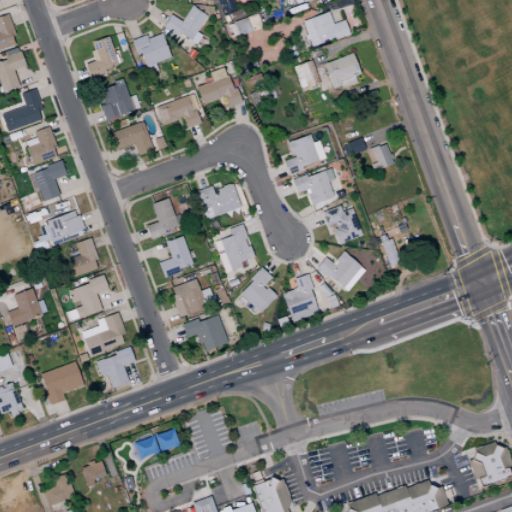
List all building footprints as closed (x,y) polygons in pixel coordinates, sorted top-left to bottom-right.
[(232,0),(230,0),(213,0),(213,9),(223,9),(223,13),(232,13),(232,0)] [(194,44),(199,35),(195,33),(204,15),(188,6),(180,22),(168,15),(162,27),(194,44)] [(347,35),(343,21),(330,24),(327,13),(301,20),(309,46),(347,35)] [(0,49),(15,44),(4,15),(0,16),(0,49)] [(228,22),(231,37),(258,31),(255,16),(228,22)] [(129,41),(135,56),(139,55),(146,74),(155,70),(153,63),(168,58),(159,34),(145,39),(143,35),(129,41)] [(88,78),(117,67),(106,36),(87,43),(93,61),(83,64),(88,78)] [(0,92),(17,87),(11,70),(23,66),(19,53),(0,59),(0,92)] [(322,62),(329,90),(358,83),(350,55),(322,62)] [(292,65),(297,90),(316,85),(310,61),(292,65)] [(239,103),(234,87),(229,89),(222,68),(207,73),(210,82),(194,87),(200,105),(221,98),(225,107),(239,103)] [(103,121),(131,112),(120,81),(97,89),(102,104),(98,106),(103,121)] [(18,93),(21,108),(0,112),(0,117),(3,131),(40,122),(33,90),(18,93)] [(153,106),(158,125),(180,118),(183,128),(198,123),(195,113),(198,112),(192,94),(153,106)] [(109,133),(115,150),(130,144),(135,155),(150,149),(139,121),(109,133)] [(30,165),(53,157),(51,149),(54,148),(46,127),(31,132),(33,138),(22,142),(30,165)] [(285,142),(289,158),(281,161),(284,173),(323,161),(317,141),(310,143),(308,135),(285,142)] [(340,145),(345,157),(363,150),(358,138),(340,145)] [(374,163),(368,165),(371,171),(390,164),(382,144),(368,149),(374,163)] [(51,179),(63,175),(59,162),(30,171),(39,202),(57,196),(51,179)] [(289,180),(293,193),(304,190),(308,205),(333,198),(329,185),(335,184),(330,169),(289,180)] [(204,219),(238,208),(230,184),(212,189),(210,186),(194,191),(204,219)] [(143,226),(147,238),(175,229),(166,199),(149,204),(154,222),(143,226)] [(339,212),(337,206),(324,210),(335,244),(359,237),(350,208),(339,212)] [(81,236),(74,211),(39,221),(44,237),(43,237),(46,247),(81,236)] [(227,237),(212,242),(222,274),(240,268),(238,262),(250,257),(240,224),(225,229),(227,237)] [(156,263),(160,276),(190,267),(180,236),(163,242),(168,259),(156,263)] [(65,259),(70,276),(96,270),(89,239),(73,242),(76,256),(65,259)] [(323,258),(314,267),(342,293),(362,271),(341,251),(329,264),(323,258)] [(257,313),(273,297),(262,285),(269,278),(259,269),(236,293),(257,313)] [(280,293),(289,322),(315,313),(313,306),(321,303),(316,290),(311,292),(305,274),(291,279),(295,288),(280,293)] [(99,311),(94,294),(106,291),(101,277),(65,289),(70,303),(76,301),(78,307),(64,312),(67,321),(99,311)] [(166,289),(177,317),(203,307),(192,279),(166,289)] [(4,313),(9,327),(45,313),(40,301),(34,303),(29,289),(10,296),(15,308),(4,313)] [(121,345),(118,336),(122,334),(116,313),(94,320),(96,326),(78,332),(86,356),(121,345)] [(179,325),(183,338),(196,334),(201,351),(225,344),(216,314),(179,325)] [(109,388),(126,383),(120,366),(132,362),(127,349),(92,360),(97,376),(104,374),(109,388)] [(0,354),(0,370),(9,367),(4,353),(0,354)] [(37,374),(48,405),(62,400),(60,394),(80,386),(72,362),(37,374)] [(0,416),(19,409),(9,383),(0,386),(0,416)] [(151,436),(170,429),(176,446),(157,453),(151,436)] [(131,444),(149,437),(156,453),(137,460),(131,444)] [(481,487),(477,478),(474,480),(467,461),(471,460),(474,453),(472,449),(493,441),(494,444),(502,448),(505,447),(511,466),(508,467),(511,476),(481,487)] [(79,468),(86,465),(85,462),(92,460),(93,463),(99,461),(104,475),(92,479),(93,484),(86,487),(79,468)] [(50,478),(65,473),(73,496),(63,500),(65,508),(54,511),(51,511),(49,505),(48,506),(42,490),(53,486),(50,478)] [(404,488),(427,479),(429,485),(437,488),(440,486),(447,505),(428,511),(259,511),(250,486),(269,479),(270,477),(274,478),(277,480),(281,479),(290,501),(286,509),(287,511),(345,511),(347,509),(345,503),(374,493),(375,496),(403,485),(404,488)] [(193,511),(190,503),(209,496),(215,511),(193,511)] [(252,511),(250,502),(221,511),(220,511),(252,511)]
